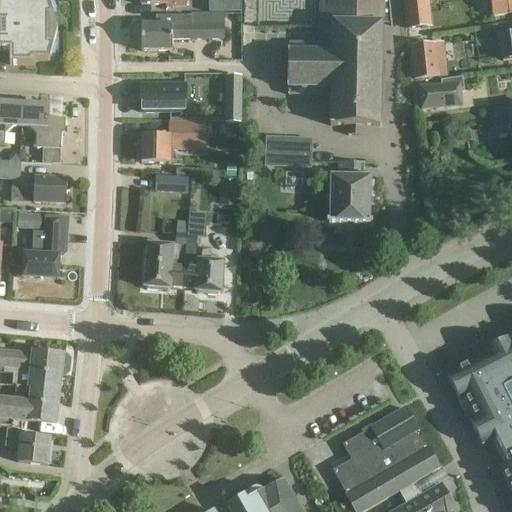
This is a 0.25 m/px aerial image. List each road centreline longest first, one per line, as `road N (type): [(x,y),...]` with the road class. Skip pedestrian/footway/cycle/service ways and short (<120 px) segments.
road 1 (unknown): [(105,87),(140,69),(247,70),(275,120),(368,154),(385,169),(391,225),(414,293)]
road 2 (residential): [(94,329),(105,87)]
road 3 (residential): [(484,511),(388,307)]
road 4 (unclassified): [(81,493),(257,380)]
road 5 (unclassified): [(257,380),(229,346),(200,336),(94,329)]
road 6 (unclassified): [(94,329),(81,493)]
road 7 (unclassified): [(388,307),(257,380)]
road 8 (unclassified): [(511,240),(388,307)]
